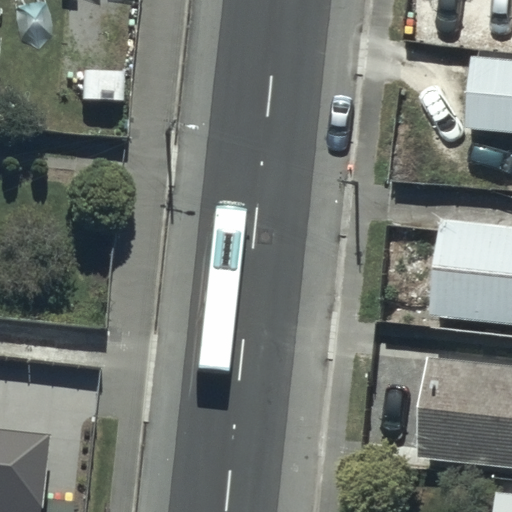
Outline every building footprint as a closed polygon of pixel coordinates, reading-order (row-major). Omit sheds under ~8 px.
[(511,54),(478,51),(471,125),(511,129),(511,54)] [(511,228),(442,221),(433,319),(511,327),(511,228)] [(511,365),(431,356),(419,459),(511,469),(511,365)] [(0,511),(41,511),(50,436),(0,429),(0,511)] [(511,511),(511,495),(502,494),(499,511),(511,511)]
